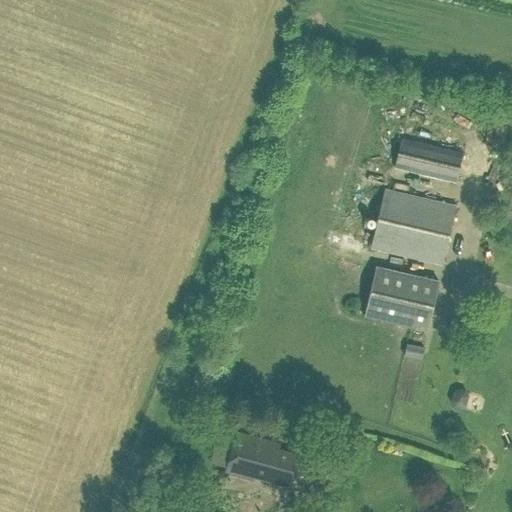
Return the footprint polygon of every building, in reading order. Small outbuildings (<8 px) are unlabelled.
[(401,138),(394,168),(456,182),(462,153),(401,138)] [(442,265),(456,206),(383,189),(370,248),(442,265)] [(439,281),(375,266),(363,316),(426,331),(439,281)] [(471,412),(475,400),(461,396),(458,408),(471,412)] [(253,478),(303,491),(312,455),(294,450),(293,453),(278,450),(280,443),(233,431),(223,473),(252,480),(253,478)]
